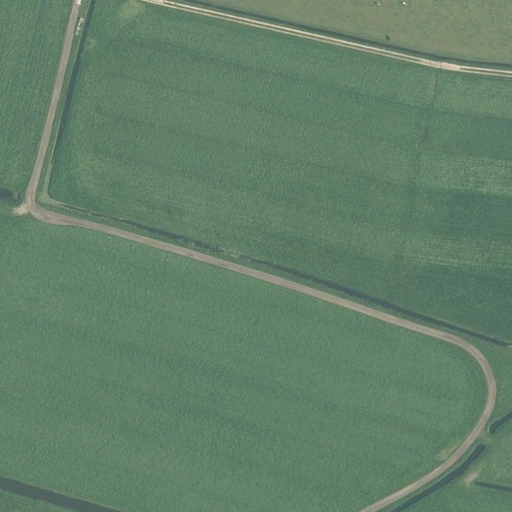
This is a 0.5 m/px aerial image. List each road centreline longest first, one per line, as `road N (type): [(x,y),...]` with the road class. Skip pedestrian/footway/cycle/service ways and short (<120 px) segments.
road 1 (track): [(463,483),(503,445),(473,431),(490,400),(489,373),(470,346),(175,247),(34,209),(29,196),(78,0)]
road 2 (track): [(511,73),(154,0)]
road 3 (track): [(473,431),(444,466),(363,511)]
